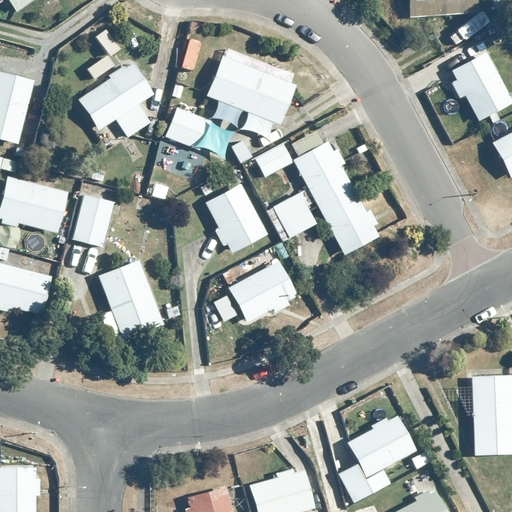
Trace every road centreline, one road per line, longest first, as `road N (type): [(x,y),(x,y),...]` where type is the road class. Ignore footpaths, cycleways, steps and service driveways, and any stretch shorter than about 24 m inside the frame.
road 1 (residential): [(102,419),(151,426),(250,408),(486,290)]
road 2 (residential): [(486,290),(374,82),(342,43),(287,0)]
